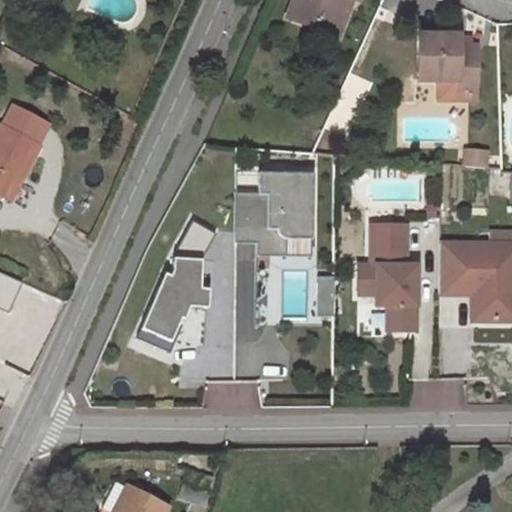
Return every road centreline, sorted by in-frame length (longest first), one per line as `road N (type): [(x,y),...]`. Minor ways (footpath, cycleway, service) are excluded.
road 1 (residential): [(36,411),(72,428),(511,427)]
road 2 (unclassified): [(36,411),(223,0)]
road 3 (unknown): [(421,427),(430,226)]
road 4 (unknown): [(103,263),(53,220),(58,153)]
